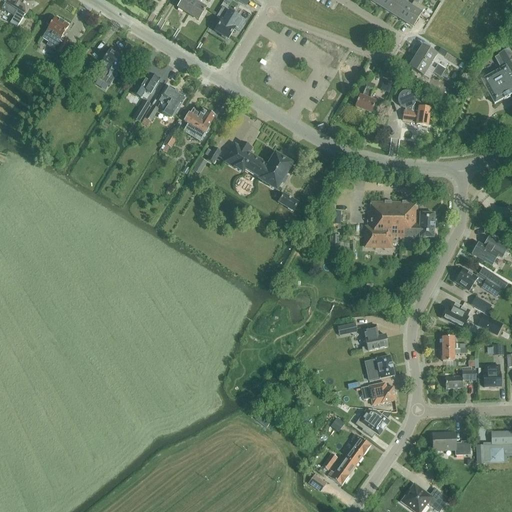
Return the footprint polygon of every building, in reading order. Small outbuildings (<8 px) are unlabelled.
[(25,15),(32,4),(26,1),(26,0),(7,0),(5,3),(2,9),(14,17),(10,24),(17,28),(25,15)] [(182,0),(177,8),(188,15),(196,0),(182,0)] [(200,5),(202,0),(201,0),(196,0),(188,15),(198,21),(206,8),(200,5)] [(391,14),(399,0),(384,0),(380,8),(391,14)] [(410,6),(400,0),(399,0),(391,14),(401,21),(410,6)] [(415,3),(412,7),(423,12),(425,8),(415,3)] [(421,13),(410,6),(401,21),(412,28),(421,13)] [(229,12),(222,8),(217,17),(221,20),(215,31),(222,36),(221,37),(225,40),(226,38),(228,39),(234,29),(236,31),(243,20),(229,12)] [(57,52),(57,53),(63,57),(70,45),(64,41),(63,42),(60,40),(69,26),(68,26),(67,24),(65,23),(64,23),(55,18),(54,20),(51,18),(50,18),(47,23),(47,25),(50,26),(42,39),(49,43),(47,46),(57,52)] [(273,50),(270,55),(266,53),(258,67),(279,80),(288,66),(285,65),(300,41),(280,29),(269,47),(273,50)] [(422,46),(415,57),(430,66),(437,55),(422,46)] [(444,57),(447,52),(441,48),(438,53),(444,57)] [(124,60),(109,50),(100,66),(104,68),(97,78),(110,86),(116,76),(115,75),(124,60)] [(511,78),(511,77),(511,76),(511,56),(508,50),(498,55),(499,56),(494,58),(501,70),(481,81),(494,104),(503,99),(504,100),(510,96),(509,96),(511,94),(511,78)] [(323,107),(331,93),(330,92),(333,86),(337,89),(352,65),(332,53),(315,82),(310,79),(301,93),(323,107)] [(430,66),(415,57),(408,68),(423,77),(430,66)] [(79,74),(85,64),(80,61),(74,70),(79,74)] [(437,65),(435,69),(443,74),(445,70),(437,65)] [(435,69),(432,73),(440,78),(443,74),(435,69)] [(76,73),(71,70),(66,79),(71,82),(76,73)] [(134,84),(129,92),(140,99),(145,91),(150,95),(159,81),(147,74),(139,87),(134,84)] [(380,89),(388,92),(392,82),(384,79),(380,89)] [(368,83),(366,87),(362,97),(360,97),(355,108),(357,108),(356,110),(361,112),(362,110),(370,114),(375,102),(369,100),(375,85),(368,83)] [(166,106),(162,113),(172,119),(179,108),(185,99),(184,97),(178,93),(175,91),(169,88),(167,88),(161,97),(159,102),(166,106)] [(387,101),(389,93),(378,90),(376,98),(387,101)] [(404,111),(402,121),(416,123),(416,125),(427,127),(430,109),(419,108),(412,107),(413,106),(414,104),(415,102),(415,100),(415,97),(413,95),(412,94),(410,92),(408,92),(405,92),(403,92),(401,93),(399,95),(398,97),(398,99),(398,102),(398,104),(399,106),(401,108),(403,109),(405,109),(405,111),(404,111)] [(150,105),(143,101),(132,119),(139,123),(150,105)] [(151,122),(158,110),(152,106),(145,119),(151,122)] [(210,112),(208,113),(207,112),(206,114),(202,112),(201,114),(193,110),(190,115),(189,115),(184,122),(188,124),(184,130),(183,132),(200,142),(205,133),(207,133),(208,133),(209,130),(208,128),(209,127),(208,127),(215,117),(214,116),(213,114),(210,112)] [(179,135),(171,130),(163,144),(171,149),(179,135)] [(285,176),(292,165),(275,155),(268,166),(248,154),(252,148),(241,142),(238,148),(235,146),(224,163),(242,174),(244,170),(260,180),(259,181),(276,191),(281,183),(282,183),(286,176),(285,176)] [(221,152),(213,147),(206,160),(213,165),(221,152)] [(206,163),(201,159),(193,172),(199,175),(206,163)] [(299,204),(283,194),(277,203),(293,213),(299,204)] [(403,240),(403,238),(433,238),(434,229),(434,224),(434,214),(419,214),(419,224),(417,224),(417,203),(409,203),(409,202),(402,201),(402,203),(391,203),(391,201),(384,201),(384,203),(370,203),(370,205),(370,206),(370,212),(369,212),(370,212),(368,212),(367,220),(367,223),(367,228),(365,228),(365,247),(398,248),(398,239),(403,240)] [(337,225),(340,225),(340,211),(335,211),(330,211),(330,225),(335,225),(337,225)] [(340,236),(329,236),(329,251),(339,251),(340,236)] [(472,255),(491,267),(498,255),(502,258),(507,250),(504,247),(488,237),(483,246),(478,244),(476,248),(473,248),(471,252),(472,254),(472,255)] [(427,246),(424,251),(429,254),(432,249),(427,246)] [(483,268),(479,274),(493,283),(503,290),(507,284),(497,277),(483,268)] [(502,290),(486,280),(477,275),(475,277),(463,269),(454,282),(469,292),(476,281),(482,286),(481,288),(497,298),(502,290)] [(491,307),(475,297),(471,304),(486,314),(491,307)] [(461,315),(464,308),(459,306),(456,312),(447,308),(442,319),(456,326),(462,315),(461,315)] [(483,316),(479,322),(485,325),(483,329),(497,335),(502,325),(483,316)] [(347,325),(337,327),(339,336),(349,334),(347,325)] [(385,335),(378,337),(375,326),(363,329),(365,340),(367,347),(362,348),(363,353),(368,352),(388,348),(385,335)] [(459,345),(454,343),(453,338),(442,338),(442,350),(454,350),(459,349),(459,350),(467,349),(467,345),(459,345)] [(503,356),(502,345),(491,346),(492,356),(503,356)] [(467,354),(467,349),(459,350),(459,349),(454,350),(442,350),(442,362),(454,362),(454,354),(467,354)] [(375,361),(364,363),(366,374),(377,371),(379,379),(379,380),(394,376),(390,357),(375,360),(375,361)] [(501,387),(500,373),(499,373),(498,367),(484,367),(484,374),(483,374),(484,388),(501,387)] [(476,371),(471,372),(471,368),(461,368),(462,377),(452,377),(452,379),(445,379),(445,389),(463,389),(462,381),(476,381),(476,371)] [(372,386),(360,389),(363,401),(371,399),(372,406),(396,401),(393,387),(386,389),(385,384),(372,386)] [(265,404),(259,408),(260,410),(261,412),(262,414),(268,410),(265,404)] [(379,437),(390,422),(376,412),(365,427),(379,437)] [(266,428),(270,424),(259,415),(255,420),(266,428)] [(333,424),(340,430),(344,425),(337,419),(333,424)] [(364,437),(368,432),(356,422),(352,428),(364,437)] [(511,432),(491,433),(491,446),(492,446),(492,445),(493,450),(490,450),(491,461),(502,461),(501,450),(499,450),(499,445),(511,444),(511,432)] [(460,443),(455,444),(454,434),(432,435),(433,451),(454,450),(455,456),(470,456),(470,442),(460,442),(460,443)] [(355,444),(352,448),(363,456),(363,457),(371,447),(357,436),(353,442),(355,444)] [(345,459),(356,466),(363,457),(363,456),(352,448),(345,459)] [(331,455),(322,467),(327,471),(337,458),(331,455)] [(342,462),(337,469),(348,477),(348,476),(356,466),(345,459),(342,462)] [(348,477),(337,469),(334,474),(330,472),(327,477),(341,487),(349,477),(348,476),(348,477)] [(326,484),(314,475),(308,484),(320,493),(326,484)] [(421,491),(414,485),(406,497),(405,496),(400,503),(406,507),(407,506),(414,511),(420,511),(427,504),(437,511),(439,511),(449,500),(434,489),(428,497),(421,492),(421,491)]
